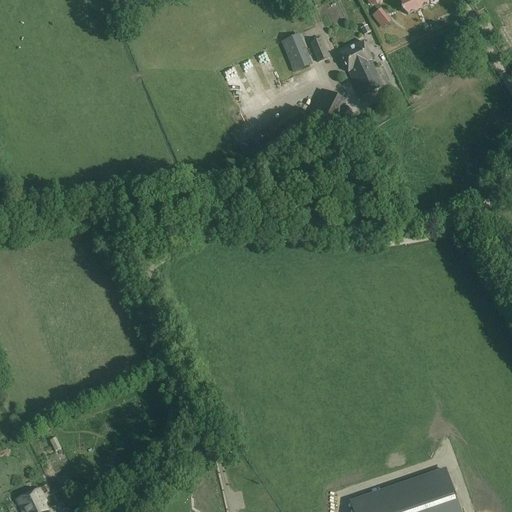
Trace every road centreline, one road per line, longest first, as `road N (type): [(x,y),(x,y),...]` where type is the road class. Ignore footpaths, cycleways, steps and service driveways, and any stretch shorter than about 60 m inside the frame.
road 1 (track): [(0,223),(98,206),(228,234),(386,245),(471,221),(511,170)]
road 2 (track): [(185,225),(348,130),(359,131),(403,243)]
road 3 (track): [(220,232),(143,272),(115,211)]
road 4 (track): [(359,131),(308,0)]
road 5 (track): [(112,511),(199,448),(210,428)]
